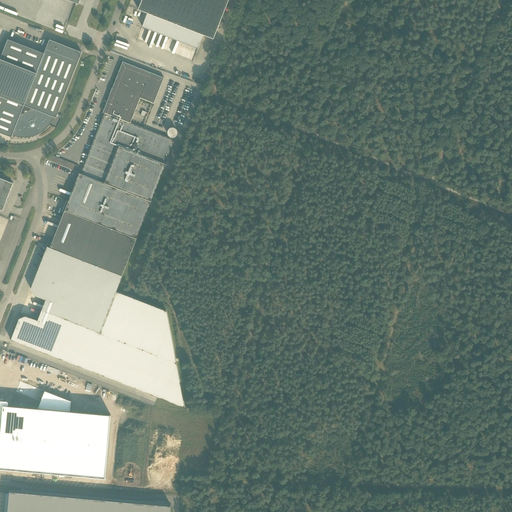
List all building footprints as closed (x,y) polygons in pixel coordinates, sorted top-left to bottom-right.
[(213,38),(227,0),(140,0),(138,8),(138,9),(147,12),(142,26),(197,48),(203,34),(213,38)] [(52,119),(53,117),(55,117),(81,52),(49,39),(44,53),(7,39),(0,57),(0,132),(11,137),(12,134),(15,135),(17,136),(20,136),(22,136),(25,136),(27,136),(30,136),(32,135),(35,134),(37,133),(40,132),(42,131),(44,129),(46,127),(47,125),(49,123),(50,121),(52,119)] [(68,201),(64,210),(136,238),(174,140),(130,123),(139,99),(153,104),(164,78),(122,61),(102,112),(104,113),(95,136),(93,141),(81,173),(79,173),(75,182),(77,183),(69,201),(68,201)] [(76,171),(79,166),(52,155),(49,156),(48,160),(76,171)] [(0,209),(2,210),(13,183),(0,177),(0,209)] [(19,318),(10,339),(184,407),(166,310),(116,291),(136,238),(64,210),(50,247),(47,246),(30,288),(33,294),(47,300),(39,320),(25,315),(19,318)] [(0,468),(47,472),(105,477),(110,414),(70,411),(71,401),(44,391),(52,394),(46,409),(42,408),(43,407),(39,405),(38,408),(7,405),(8,402),(8,401),(7,401),(7,400),(6,400),(0,399),(0,468)] [(170,511),(171,505),(9,490),(7,511),(170,511)]
